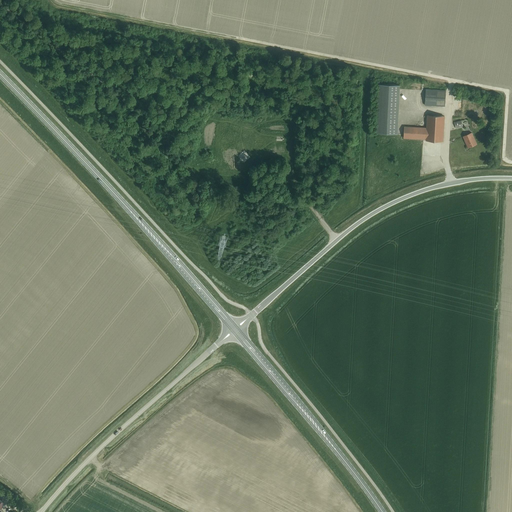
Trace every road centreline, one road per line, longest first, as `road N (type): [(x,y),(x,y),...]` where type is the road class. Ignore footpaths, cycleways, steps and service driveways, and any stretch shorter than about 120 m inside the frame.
road 1 (primary): [(236,328),(0,72)]
road 2 (unclassified): [(236,328),(375,212),(435,187),(511,178)]
road 3 (unclassified): [(42,511),(78,468),(236,328)]
road 4 (primary): [(380,511),(236,328)]
